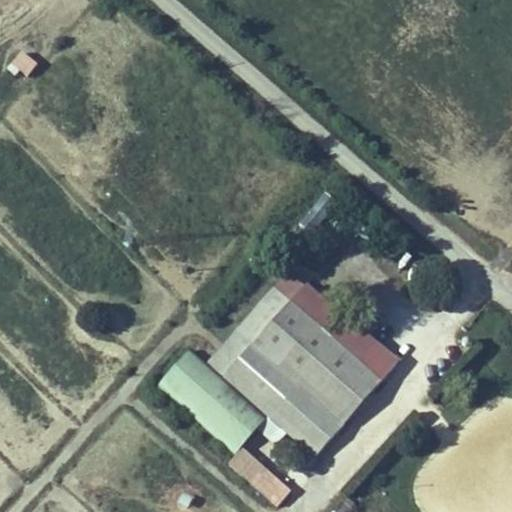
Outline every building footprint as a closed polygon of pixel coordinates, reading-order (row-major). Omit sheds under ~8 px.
[(26,80),(39,65),(23,50),(9,66),(26,80)] [(313,235),(338,202),(324,191),(299,224),(313,235)] [(290,270),(312,280),(324,255),(302,244),(290,270)] [(340,330),(279,277),(201,367),(309,460),(390,367),(343,327),(340,330)] [(261,422),(182,354),(150,391),(229,459),(261,422)] [(244,448),(228,464),(276,509),(292,492),(244,448)]
